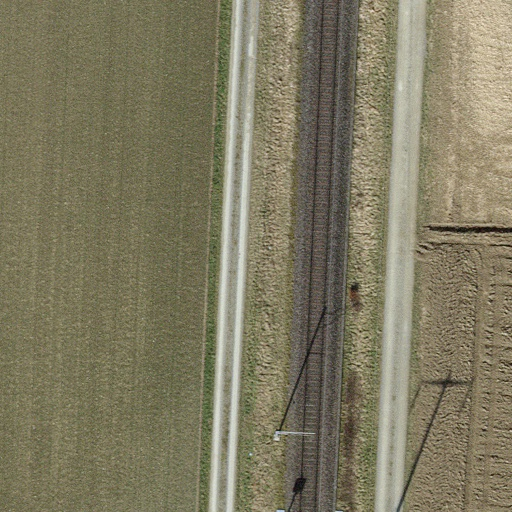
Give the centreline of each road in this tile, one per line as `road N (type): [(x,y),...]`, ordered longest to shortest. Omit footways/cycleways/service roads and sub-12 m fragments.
road 1 (track): [(395,511),(419,0)]
road 2 (track): [(229,511),(251,0)]
